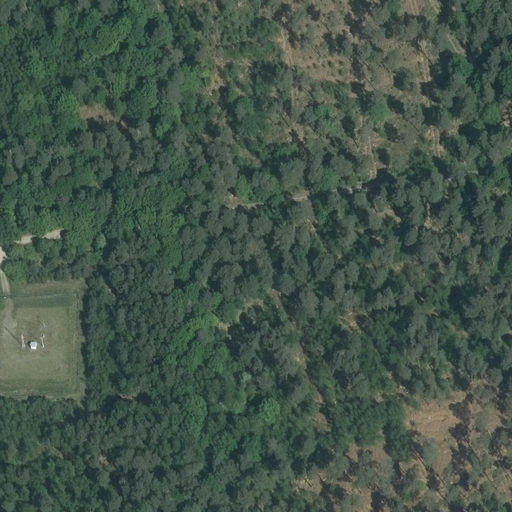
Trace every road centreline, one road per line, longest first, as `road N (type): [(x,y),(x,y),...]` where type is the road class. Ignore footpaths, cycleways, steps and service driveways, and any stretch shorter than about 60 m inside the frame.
road 1 (track): [(511,173),(0,244)]
road 2 (track): [(212,511),(161,223)]
road 3 (track): [(433,0),(511,185)]
